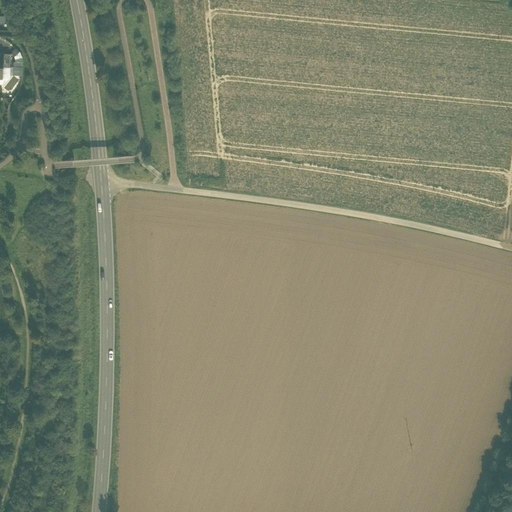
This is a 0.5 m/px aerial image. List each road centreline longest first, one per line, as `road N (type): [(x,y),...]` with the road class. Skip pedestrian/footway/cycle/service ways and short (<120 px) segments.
road 1 (unclassified): [(101,181),(385,218),(511,248)]
road 2 (primary): [(101,181),(106,342),(98,511)]
road 3 (primary): [(76,0),(101,181)]
